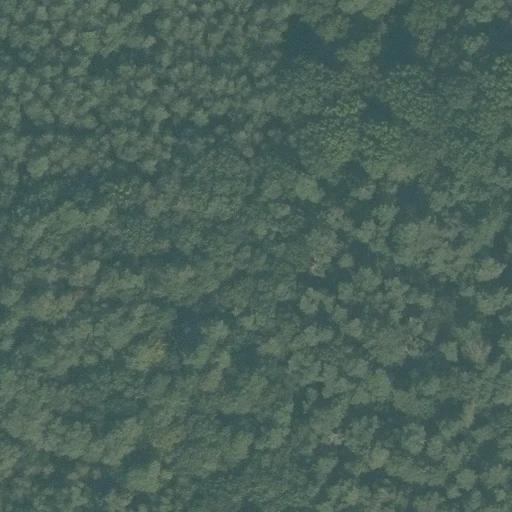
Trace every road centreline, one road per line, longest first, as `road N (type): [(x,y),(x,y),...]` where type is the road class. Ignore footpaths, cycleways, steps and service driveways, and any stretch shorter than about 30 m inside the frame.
road 1 (track): [(290,511),(295,194)]
road 2 (track): [(295,194),(291,0)]
